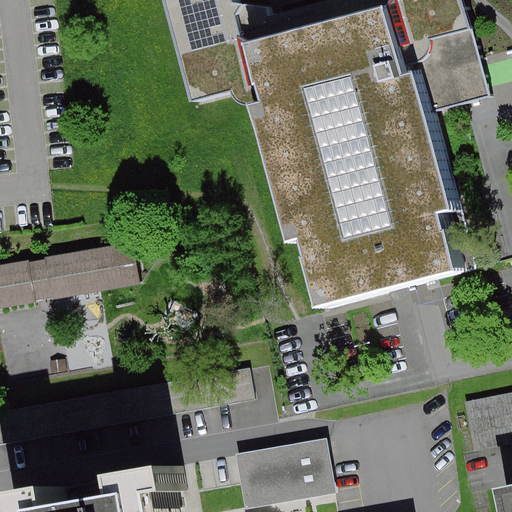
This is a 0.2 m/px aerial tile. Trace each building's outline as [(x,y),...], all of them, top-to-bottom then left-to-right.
[(168,0),(204,133),(257,118),(291,247),(301,242),(326,307),(462,270),(447,217),(459,214),(431,115),(489,97),(483,75),(464,0),(168,0)] [(139,245),(39,263),(47,306),(147,287),(139,245)] [(39,263),(0,270),(0,314),(47,306),(39,263)] [(64,359),(50,361),(52,374),(66,371),(64,359)] [(0,411),(0,444),(256,400),(250,368),(0,411)] [(511,397),(468,406),(477,451),(511,444),(511,397)] [(332,440),(242,455),(252,509),(341,493),(332,440)] [(177,511),(175,496),(189,493),(185,470),(135,479),(138,498),(74,510),(70,487),(18,497),(20,511),(177,511)]
